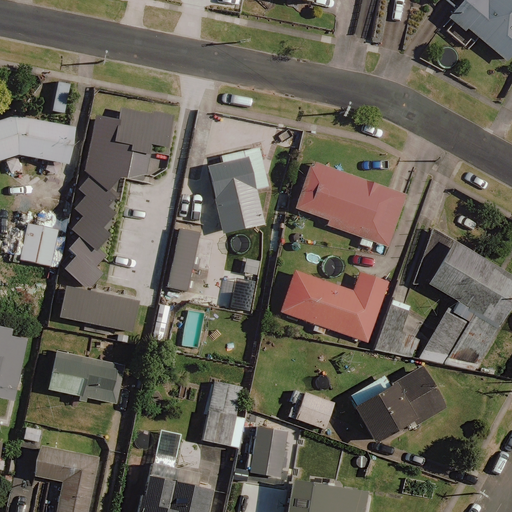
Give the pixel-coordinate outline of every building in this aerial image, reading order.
[(481,0),(460,0),(445,19),(462,32),(464,30),(504,62),(511,52),(511,0),(486,0),(485,2),(481,0)] [(70,130),(12,118),(0,121),(0,160),(14,156),(62,166),(70,130)] [(205,167),(220,235),(259,226),(244,159),(205,167)] [(309,162),(293,209),(327,221),(325,226),(385,247),(404,195),(309,162)] [(55,231),(26,225),(18,261),(48,267),(55,231)] [(164,288),(184,292),(197,234),(177,229),(164,288)] [(423,286),(494,329),(511,298),(511,278),(450,242),(423,286)] [(293,272),(278,313),(364,343),(384,284),(357,275),(351,292),(293,272)] [(134,304),(62,289),(56,319),(128,334),(134,304)] [(409,308),(390,302),(375,351),(394,357),(409,308)] [(0,400),(11,402),(23,341),(7,338),(8,331),(0,328),(0,400)] [(120,367),(52,354),(44,391),(113,405),(120,367)] [(419,368),(349,410),(370,446),(410,422),(413,428),(444,409),(419,368)] [(239,389),(213,383),(201,442),(226,447),(239,389)] [(331,405),(302,395),(294,421),(323,430),(331,405)] [(277,479),(285,432),(255,427),(248,474),(277,479)] [(84,511),(95,458),(38,447),(32,478),(59,483),(53,511),(84,511)] [(203,511),(208,492),(193,489),(195,476),(146,466),(137,511),(203,511)] [(363,511),(365,494),(286,484),(282,511),(363,511)]
